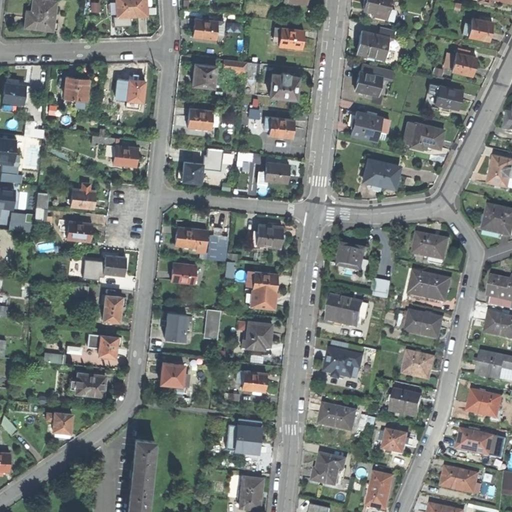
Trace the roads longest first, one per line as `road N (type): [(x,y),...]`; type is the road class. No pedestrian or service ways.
road 1 (residential): [(154,196),(130,399),(99,433),(0,501)]
road 2 (residential): [(283,511),(315,211)]
road 3 (residential): [(401,511),(439,417),(474,262)]
road 4 (residential): [(315,211),(339,0)]
road 5 (residential): [(0,55),(170,50)]
road 6 (residential): [(154,196),(315,211)]
road 7 (residential): [(170,50),(154,196)]
road 8 (residential): [(501,81),(441,201)]
road 9 (residential): [(441,201),(396,212),(315,211)]
